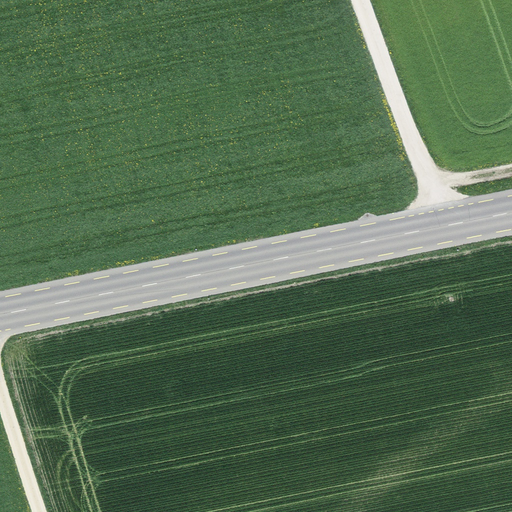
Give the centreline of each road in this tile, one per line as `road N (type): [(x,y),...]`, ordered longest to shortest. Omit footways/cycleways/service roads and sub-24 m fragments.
road 1 (primary): [(511,212),(0,315)]
road 2 (track): [(40,511),(0,389)]
